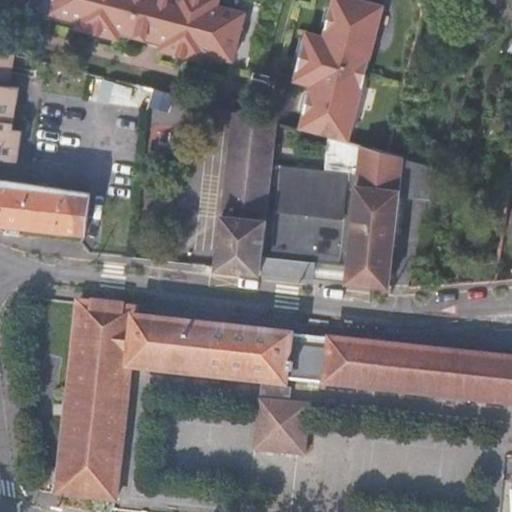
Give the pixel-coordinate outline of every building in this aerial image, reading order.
[(206,52),(233,59),(246,10),(218,3),(218,0),(52,0),(50,11),(78,19),(76,26),(119,37),(121,30),(162,41),(161,48),(204,59),(206,52)] [(361,97),(373,48),(384,5),(365,0),(333,0),(325,36),(308,32),(295,80),(312,84),(301,128),(350,141),(361,97)] [(11,84),(14,53),(0,49),(0,157),(22,161),(25,127),(17,126),(21,86),(11,84)] [(62,87),(77,91),(81,72),(66,69),(62,87)] [(81,72),(77,91),(74,99),(105,107),(107,99),(129,105),(134,83),(82,69),(81,72)] [(142,106),(151,108),(156,88),(147,86),(139,84),(135,99),(143,101),(142,106)] [(234,110),(217,267),(227,268),(300,276),(314,277),(316,261),(338,263),(348,265),(347,281),(383,284),(389,285),(399,197),(431,199),(439,168),(404,159),(405,156),(388,151),(361,144),(350,141),(330,135),(326,170),(271,164),(276,121),(234,110)] [(0,221),(82,230),(85,231),(89,188),(0,179),(0,221)] [(337,279),(338,263),(316,261),(314,277),(337,279)] [(338,263),(337,279),(347,281),(348,265),(338,263)] [(59,484),(58,493),(113,500),(115,500),(130,367),(324,388),(324,382),(336,383),(511,403),(511,358),(341,340),(291,334),(275,332),(135,318),(136,307),(110,304),(78,301),(61,466),(44,465),(43,483),(59,484)] [(291,505),(298,505),(306,443),(298,442),(291,505)] [(306,443),(298,505),(305,507),(312,444),(306,443)] [(315,508),(322,445),(315,444),(308,507),(315,508)] [(329,446),(322,445),(315,508),(321,508),(329,446)]
